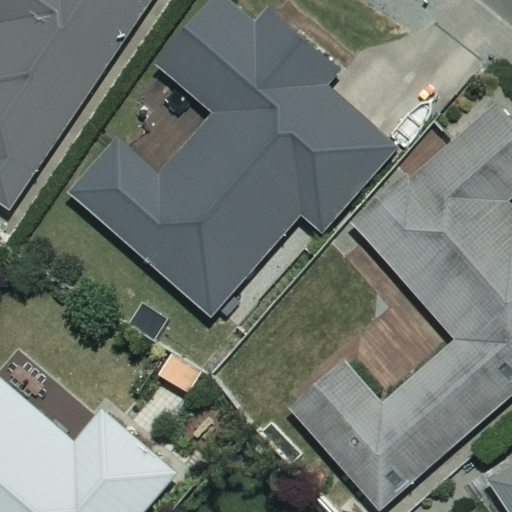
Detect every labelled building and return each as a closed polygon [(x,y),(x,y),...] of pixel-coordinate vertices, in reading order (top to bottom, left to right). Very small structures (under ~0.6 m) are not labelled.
[(0,0),(0,185),(24,202),(162,0),(0,0)] [(270,36),(233,4),(171,76),(226,123),(175,181),(133,144),(82,203),(220,322),(307,220),(336,246),(411,159),(334,93),(348,77),(282,21),(270,36)] [(511,110),(370,236),(467,346),(393,412),(356,370),(303,417),(386,511),(401,511),(511,414),(511,110)] [(87,453),(1,378),(0,379),(0,511),(157,511),(186,479),(116,419),(87,453)] [(511,511),(511,483),(503,490),(511,504),(511,511)]
